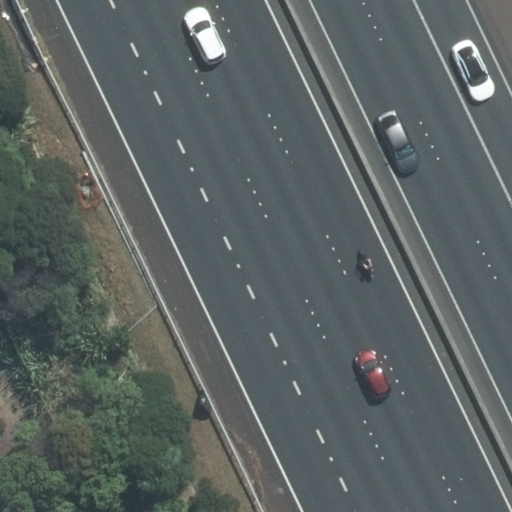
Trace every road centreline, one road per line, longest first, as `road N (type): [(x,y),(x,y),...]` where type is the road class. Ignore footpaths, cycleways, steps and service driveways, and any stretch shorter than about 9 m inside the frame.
road 1 (motorway): [(461,511),(214,0)]
road 2 (motorway): [(364,0),(511,309)]
